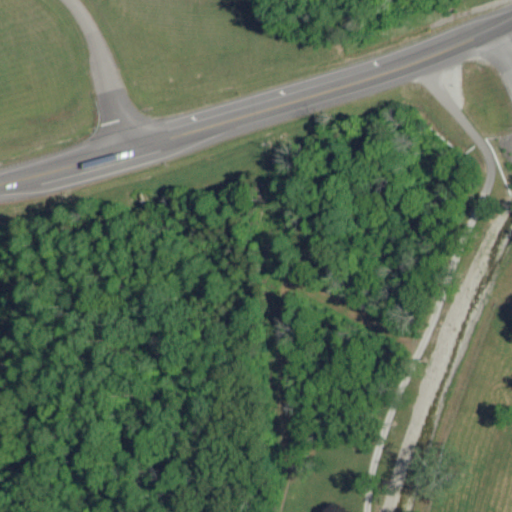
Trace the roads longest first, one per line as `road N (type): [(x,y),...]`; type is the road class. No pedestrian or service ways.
road 1 (primary): [(0,184),(265,112),(415,63),(511,18)]
road 2 (residential): [(132,147),(82,14),(68,0)]
